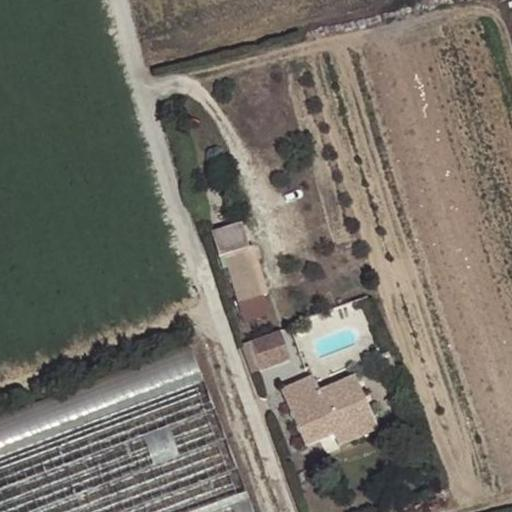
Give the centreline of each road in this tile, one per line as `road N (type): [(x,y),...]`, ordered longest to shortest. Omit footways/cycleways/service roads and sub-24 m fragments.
road 1 (unclassified): [(287,511),(164,161),(122,0)]
road 2 (unknown): [(136,59),(209,93),(232,125),(268,201),(269,277)]
road 3 (track): [(215,307),(0,384)]
